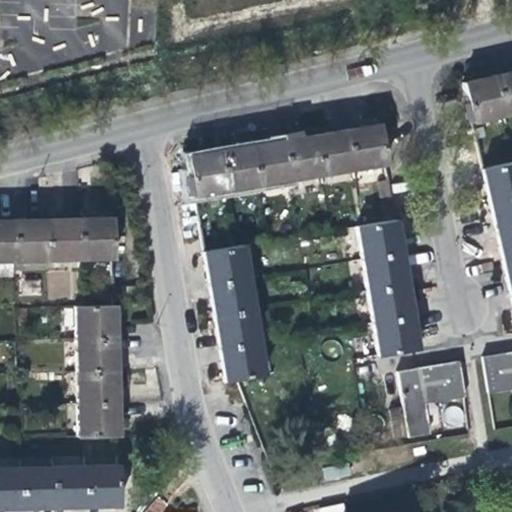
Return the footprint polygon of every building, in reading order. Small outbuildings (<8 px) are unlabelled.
[(501,115),(511,112),(511,66),(507,67),(508,72),(501,74),(492,76),(501,115)] [(486,119),(501,115),(492,76),(478,79),(460,83),(469,123),(486,119)] [(487,127),(486,119),(469,123),(471,131),(479,130),(487,127)] [(372,167),(383,165),(376,124),(360,127),(343,130),(350,170),(372,167)] [(311,128),(312,135),(328,132),(326,125),(318,126),(311,128)] [(287,180),(319,175),(312,135),(311,128),(296,130),(298,138),(290,139),(280,140),(287,180)] [(319,175),(350,170),(343,130),(328,132),(312,135),(319,175)] [(485,157),(479,130),(471,131),(477,159),(485,157)] [(248,139),(249,145),(265,143),(263,136),(256,137),(248,139)] [(223,190),(256,185),(249,145),(248,139),(233,142),(234,148),(228,149),(217,151),(223,190)] [(256,185),(287,180),(280,140),(265,143),(249,145),(256,185)] [(190,196),(223,190),(217,151),(201,153),(183,156),(190,196)] [(479,171),(487,203),(511,197),(511,163),(511,164),(479,171)] [(374,181),(381,224),(392,222),(383,165),(372,167),(374,181)] [(353,185),(374,181),(372,167),(350,170),(353,185)] [(511,197),(487,203),(494,234),(511,230),(511,197)] [(91,219),(76,219),(76,258),(109,257),(109,218),(91,219)] [(45,259),(76,258),(76,219),(60,220),(44,220),(45,259)] [(12,260),(45,259),(44,220),(29,221),(11,221),(12,260)] [(0,260),(12,260),(11,221),(0,221),(0,260)] [(352,228),(358,261),(398,254),(392,222),(381,224),(360,227),(352,228)] [(511,230),(494,234),(501,266),(511,263),(511,230)] [(199,253),(204,285),(244,279),(239,246),(233,247),(199,253)] [(358,261),(363,293),(403,287),(398,254),(358,261)] [(45,272),(45,259),(12,260),(12,274),(45,272)] [(511,296),(511,263),(501,266),(508,297),(511,296)] [(250,311),(244,279),(204,285),(209,317),(250,311)] [(84,288),(85,305),(110,305),(110,287),(84,288)] [(363,293),(368,324),(408,317),(403,287),(363,293)] [(70,306),(71,339),(111,338),(110,305),(85,305),(77,306),(70,306)] [(255,342),(250,311),(209,317),(215,348),(255,342)] [(413,350),(408,317),(368,324),(373,356),(392,353),(413,350)] [(71,339),(72,371),(112,370),(111,338),(71,339)] [(260,374),(255,342),(215,348),(220,380),(236,378),(260,374)] [(511,352),(480,358),(486,392),(511,387),(511,352)] [(396,372),(402,407),(406,437),(426,433),(421,402),(462,396),(456,362),(396,372)] [(72,371),(73,404),(113,403),(112,370),(72,371)] [(113,437),(113,403),(73,404),(74,438),(81,438),(113,437)] [(394,439),(406,437),(402,407),(389,409),(394,439)] [(114,464),(81,465),(82,507),(115,506),(114,464)] [(81,465),(49,466),(50,508),(82,507),(81,465)] [(49,466),(17,467),(17,509),(50,508),(49,466)] [(17,467),(0,467),(0,509),(17,509),(17,467)]
